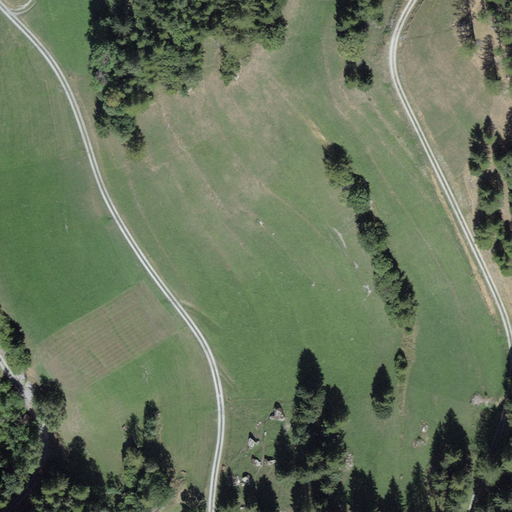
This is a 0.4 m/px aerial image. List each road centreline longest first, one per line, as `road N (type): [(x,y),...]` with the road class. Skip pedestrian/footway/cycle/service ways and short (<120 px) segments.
road 1 (track): [(0,3),(65,83),(119,219),(206,347),(221,411),(211,511)]
road 2 (track): [(511,348),(497,296),(393,68),(396,33),(412,0)]
road 3 (track): [(13,511),(42,481),(52,437),(0,363)]
road 4 (track): [(470,511),(511,368)]
